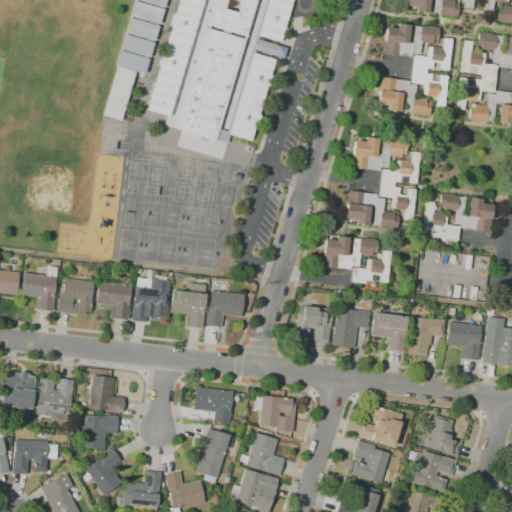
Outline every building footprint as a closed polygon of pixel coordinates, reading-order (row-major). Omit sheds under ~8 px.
[(166,0),(164,8),(134,0),(166,0)] [(204,0),(171,117),(169,116),(169,117),(146,110),(160,65),(158,64),(161,54),(163,54),(171,25),(170,25),(172,15),(174,15),(178,0),(204,0)] [(255,0),(245,36),(244,36),(230,32),(223,30),(209,26),(208,25),(215,0),(255,0)] [(255,35),(265,0),(292,0),(288,15),(289,15),(287,20),(286,19),(280,42),(258,36),(255,35)] [(454,17),(443,16),(443,15),(439,14),(439,13),(432,13),(433,0),(428,0),(427,13),(415,11),(416,7),(405,6),(405,0),(454,0),(453,3),(458,4),(457,17),(454,16),(454,17)] [(472,0),(472,9),(463,8),(463,0),(472,0)] [(492,11),(484,10),(484,0),(507,0),(507,2),(504,2),(504,3),(493,2),(492,11)] [(159,25),(130,16),(134,1),(163,9),(159,25)] [(511,23),(510,23),(510,24),(499,23),(499,22),(496,21),(498,8),(502,9),(502,6),(511,6),(511,23)] [(154,41),(125,33),(129,18),(158,26),(154,41)] [(411,58),(382,54),(385,27),(396,28),(397,24),(409,25),(407,43),(412,43),(414,26),(420,27),(420,26),(425,26),(435,27),(435,28),(438,28),(437,41),(432,40),(432,44),(420,42),(419,55),(411,54),(411,58)] [(207,29),(208,29),(222,33),(229,35),(243,39),(244,40),(217,129),(214,140),(207,138),(206,141),(201,140),(201,136),(177,129),(207,29)] [(476,45),(478,33),(481,33),(481,32),(491,33),(491,35),(496,35),(496,36),(502,37),(501,49),(506,50),(507,37),(511,37),(511,69),(498,68),(498,64),(491,64),(492,50),(481,49),(481,46),(476,45)] [(149,58),(120,49),(125,34),(153,43),(149,58)] [(443,107),(435,107),(436,97),(425,96),(426,95),(422,94),(423,85),(410,83),(413,56),(426,57),(427,47),(431,48),(431,46),(441,48),(443,38),(451,39),(447,71),(439,70),(440,63),(432,62),(431,69),(426,68),(425,74),(431,74),(447,76),(444,98),(450,99),(449,107),(443,106),(443,107)] [(251,49),(254,39),(257,40),(286,48),(283,59),(254,50),(251,49)] [(476,45),(476,51),(481,52),(480,53),(484,54),(483,64),(496,65),(493,92),(479,91),(478,101),(475,101),(464,100),(463,110),(454,109),(455,100),(456,100),(458,77),(467,78),(467,79),(474,80),(474,79),(480,80),(481,75),(475,74),(475,73),(468,72),(468,73),(460,72),(462,46),(456,46),(457,42),(463,42),(463,41),(472,41),(471,44),(476,45)] [(120,51),(149,59),(146,69),(145,74),(116,66),(115,65),(120,51)] [(226,131),(250,53),(253,54),(274,60),(270,76),(272,76),(269,86),(267,86),(258,115),(260,116),(257,126),(255,125),(250,141),(230,135),(226,134),(226,131)] [(120,121),(101,116),(116,66),(135,72),(132,80),(120,121)] [(425,116),(415,115),(415,114),(410,113),(411,112),(404,112),(404,110),(400,109),(399,112),(387,110),(387,106),(376,105),(378,91),(377,91),(378,83),(379,83),(380,77),(395,79),(408,81),(408,84),(415,85),(414,98),(425,99),(425,102),(430,103),(428,115),(425,115),(425,116)] [(509,124),(497,123),(499,106),(495,105),(493,122),(486,121),(486,122),(481,122),(481,123),(471,122),(471,121),(468,121),(469,107),(474,108),(474,105),(486,106),(487,94),(494,95),(495,91),(509,93),(509,92),(511,92),(511,120),(510,120),(509,124)] [(217,129),(226,131),(226,134),(230,135),(227,144),(214,140),(217,129)] [(364,137),(357,136),(358,129),(365,130),(364,137)] [(379,170),(365,169),(351,168),(351,162),(350,162),(351,157),(352,155),(352,156),(354,141),(364,142),(365,138),(377,139),(375,157),(379,157),(380,154),(378,154),(379,144),(381,144),(382,138),(388,138),(387,140),(406,142),(405,155),(400,154),(400,157),(388,156),(387,168),(379,167),(379,170)] [(411,221),(403,220),(404,211),(393,210),(394,209),(390,208),(391,198),(378,197),(378,195),(376,194),(377,185),(379,185),(381,169),(394,171),(395,161),(399,161),(399,160),(404,161),(405,155),(410,156),(410,152),(419,153),(419,155),(424,155),(423,160),(418,159),(415,184),(407,183),(399,182),(399,183),(393,182),(393,187),(399,188),(398,195),(405,196),(406,189),(414,190),(411,221)] [(393,230),(382,228),(378,227),(378,226),(371,225),(374,208),(369,208),(367,225),(355,224),(355,220),(344,218),(346,201),(346,196),(347,197),(348,191),(362,193),(376,195),(376,198),(383,199),(382,211),(394,213),(393,216),(397,216),(396,229),(393,229),(393,230)] [(457,241),(429,237),(429,234),(421,233),(425,202),(434,203),(433,212),(443,214),(443,215),(446,215),(447,211),(443,211),(443,207),(439,207),(440,194),(443,194),(443,193),(453,195),(458,196),(458,197),(464,198),(462,215),(467,215),(469,198),(481,199),(481,203),(491,205),(488,232),(460,229),(461,225),(453,224),(453,223),(445,222),(445,225),(459,226),(457,241)] [(350,270),(321,267),(322,261),(321,261),(321,255),(322,256),(324,239),(326,240),(327,235),(347,237),(346,255),(350,256),(352,239),(359,239),(359,238),(363,239),(363,238),(374,239),(374,240),(377,241),(375,253),(371,253),(371,256),(359,255),(358,267),(350,266),(350,270)] [(364,284),(350,282),(352,268),(365,270),(366,260),(370,260),(370,259),(380,260),(381,251),(390,252),(386,283),(378,282),(378,283),(370,282),(370,281),(365,281),(364,284)] [(52,312),(34,309),(36,298),(20,295),(22,273),(46,276),(47,267),(56,268),(55,277),(53,295),(54,295),(52,312)] [(0,270),(18,273),(15,295),(0,293),(0,270)] [(127,320),(109,318),(110,306),(94,304),(97,282),(119,284),(120,277),(130,278),(127,303),(128,303),(127,320)] [(145,323),(130,321),(135,286),(136,277),(150,279),(149,288),(150,288),(151,279),(169,281),(164,319),(146,317),(145,323)] [(85,315),(56,312),(58,295),(61,295),(63,279),(93,282),(89,312),(85,312),(85,315)] [(201,329),(187,327),(188,315),(169,313),(172,290),(188,292),(189,283),(204,285),(203,294),(205,294),(203,312),(201,329)] [(221,328),(205,326),(207,309),(208,309),(210,291),(243,295),(240,317),(222,315),(221,328)] [(327,343),(312,342),(313,329),(307,328),(306,337),(294,336),(298,305),(332,309),(330,328),(329,328),(327,343)] [(353,348),(331,346),(335,308),(368,312),(366,328),(355,327),(353,348)] [(402,352),(384,350),(386,338),(369,336),(372,313),(406,317),(402,352)] [(425,357),(406,354),(410,317),(443,321),(441,336),(430,335),(429,345),(427,345),(425,357)] [(476,361),(459,359),(460,347),(444,345),(447,322),(480,326),(478,343),(479,343),(476,361)] [(511,366),(480,363),(482,345),(493,346),(493,343),(483,342),(485,326),(511,329),(511,366)] [(30,409),(0,406),(2,390),(0,389),(0,380),(1,372),(19,374),(19,372),(27,373),(26,376),(34,377),(32,393),(30,409)] [(121,413),(87,409),(88,406),(84,406),(86,392),(89,392),(91,376),(113,378),(111,397),(123,398),(121,413)] [(65,421),(50,419),(50,416),(34,414),(37,391),(38,379),(53,381),(52,390),(56,390),(57,378),(72,380),(70,396),(68,415),(66,415),(65,421)] [(228,424),(212,423),(213,412),(192,410),(194,387),(232,392),(228,424)] [(291,433),(274,431),(274,428),(258,426),(260,410),(253,409),(255,397),(261,397),(261,396),(291,399),(291,403),(295,404),(291,433)] [(392,447),(358,437),(362,423),(373,426),(374,422),(372,421),(372,422),(368,421),(369,414),(372,415),(374,408),(381,409),(401,415),(398,422),(400,422),(392,447)] [(103,449),(81,448),(82,434),(79,434),(80,426),(82,426),(82,416),(86,416),(86,412),(92,412),(92,416),(100,417),(100,416),(116,416),(116,431),(104,430),(103,449)] [(456,457),(423,447),(423,445),(415,443),(418,435),(426,437),(432,415),(452,420),(449,429),(451,429),(449,435),(449,436),(448,439),(460,443),(456,457)] [(212,484),(201,480),(203,475),(194,472),(207,429),(228,435),(227,436),(232,438),(229,449),(225,448),(215,479),(214,478),(212,484)] [(278,476),(245,466),(245,464),(238,462),(240,454),(247,456),(254,433),(276,440),(271,455),(283,459),(278,476)] [(0,474),(0,438),(4,456),(8,472),(0,474)] [(26,474),(11,473),(14,440),(46,442),(46,445),(56,445),(55,459),(46,458),(45,472),(32,471),(33,460),(27,459),(26,474)] [(379,483),(350,474),(354,462),(356,462),(357,457),(352,455),(356,441),(374,446),(373,449),(388,454),(379,483)] [(102,496),(94,483),(88,487),(80,475),(82,474),(84,473),(83,473),(82,473),(80,474),(78,473),(98,458),(111,448),(120,461),(110,468),(121,483),(102,496)] [(442,492),(430,488),(429,490),(428,489),(428,488),(416,484),(416,485),(409,483),(410,479),(409,477),(410,472),(413,471),(410,470),(416,452),(421,454),(422,451),(442,457),(443,455),(447,457),(447,458),(455,461),(450,476),(436,471),(434,477),(445,480),(442,492)] [(257,511),(258,509),(253,507),(252,508),(246,506),(246,505),(227,500),(232,485),(239,487),(244,470),(277,479),(273,494),(272,493),(266,511),(257,511)] [(154,511),(134,511),(135,505),(127,504),(122,503),(124,483),(133,484),(134,483),(144,484),(145,471),(159,473),(158,489),(157,489),(154,511)] [(168,511),(168,509),(171,508),(167,491),(164,475),(178,472),(181,484),(199,480),(203,503),(177,508),(178,511),(168,511)] [(52,511),(39,487),(64,473),(71,486),(65,490),(76,511),(52,511)] [(372,511),(335,511),(339,498),(351,501),(356,484),(378,491),(372,511)] [(404,511),(411,489),(427,494),(441,498),(438,509),(428,505),(426,511),(404,511)]
